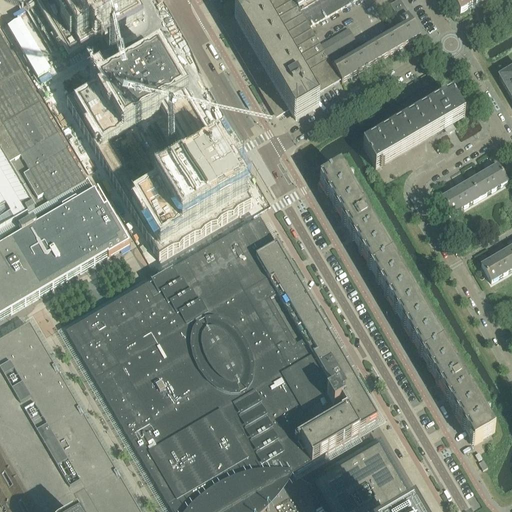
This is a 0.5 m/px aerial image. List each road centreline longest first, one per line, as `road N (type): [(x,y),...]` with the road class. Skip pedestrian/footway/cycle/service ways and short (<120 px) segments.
road 1 (unclassified): [(466,511),(259,154)]
road 2 (residential): [(505,136),(418,188),(511,363)]
road 3 (residential): [(452,44),(259,154)]
road 4 (unclassified): [(259,154),(190,29)]
